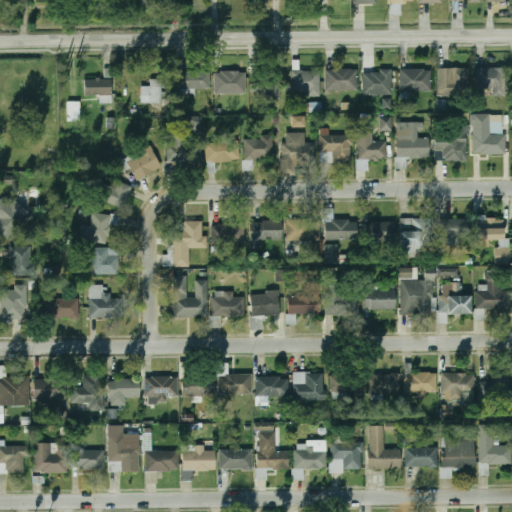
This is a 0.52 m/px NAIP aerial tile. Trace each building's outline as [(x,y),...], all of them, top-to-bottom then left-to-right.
[(493,95),(506,95),(506,67),(477,67),(477,90),(493,90),(493,95)] [(469,96),(469,68),(438,68),(438,96),(469,96)] [(359,69),(326,69),(326,92),(359,92),(359,69)] [(400,92),(432,92),(432,69),(400,69),(400,92)] [(392,95),(392,70),(364,70),(364,95),(392,95)] [(307,98),(321,98),(321,71),(292,71),(292,92),(307,92),(307,98)] [(210,89),(210,72),(178,72),(178,89),(210,89)] [(216,72),(216,92),(245,92),(245,72),(216,72)] [(254,92),(268,92),(268,100),(282,100),(282,72),(254,72),(254,92)] [(164,103),(164,78),(150,78),(150,86),(142,86),(142,103),(164,103)] [(111,79),(84,80),(85,95),(99,95),(100,103),(112,103),(111,79)] [(383,109),(391,109),(391,98),(382,98),(383,109)] [(80,121),(80,102),(67,102),(67,121),(80,121)] [(504,115),(473,115),(473,154),(504,154),(504,115)] [(380,131),(392,131),(391,116),(379,117),(380,131)] [(202,132),(202,118),(189,118),(189,132),(202,132)] [(430,158),(430,138),(418,137),(418,124),(397,124),(397,167),(406,167),(406,158),(430,158)] [(467,126),(454,126),(454,133),(435,133),(435,161),(467,161),(467,126)] [(315,143),(305,143),(305,133),(284,133),(284,166),(315,166),(315,143)] [(167,146),(167,164),(200,164),(200,145),(186,145),(186,134),(173,134),(173,146),(167,146)] [(351,162),(351,135),(320,135),(320,162),(351,162)] [(372,135),(359,135),(359,160),(386,161),(386,140),(371,140),(372,135)] [(274,136),(244,136),(244,160),(274,160),(274,136)] [(240,161),(240,142),(207,142),(207,161),(240,161)] [(118,162),(123,173),(132,168),(137,179),(161,167),(151,146),(118,162)] [(103,181),(95,197),(123,210),(133,187),(116,180),(113,186),(103,181)] [(0,222),(13,233),(29,213),(5,193),(0,199),(0,222)] [(109,243),(112,215),(92,212),(91,226),(82,224),(80,239),(109,243)] [(504,218),(476,218),(476,241),(504,241),(504,218)] [(356,219),(325,219),(325,240),(356,240),(356,219)] [(432,219),(400,219),(400,251),(432,251),(432,219)] [(469,219),(438,219),(438,238),(469,238),(469,219)] [(320,220),(288,220),(287,240),(320,241),(320,220)] [(164,266),(189,267),(190,248),(205,248),(205,222),(172,221),(172,255),(164,255),(164,266)] [(250,221),(250,247),(259,247),(259,240),(282,240),(282,221),(250,221)] [(395,242),(395,222),(362,222),(362,242),(395,242)] [(244,224),(214,224),(214,245),(245,244),(244,224)] [(325,264),(338,263),(338,244),(325,244),(325,264)] [(12,275),(32,275),(32,246),(12,246),(12,275)] [(496,263),(510,263),(510,247),(496,247),(496,263)] [(92,248),(92,274),(119,274),(119,248),(92,248)] [(51,275),(62,275),(62,266),(51,267),(51,275)] [(438,268),(438,276),(457,276),(457,269),(438,268)] [(478,291),(478,309),(510,310),(510,291),(499,291),(499,273),(487,273),(487,291),(478,291)] [(208,280),(196,280),(196,297),(187,297),(187,276),(174,276),(174,317),(208,317),(208,280)] [(358,294),(342,294),(342,279),(326,279),(326,314),(358,314),(358,294)] [(401,314),(433,314),(433,280),(401,280),(401,314)] [(463,284),(440,283),(439,322),(447,322),(447,314),(471,314),(471,294),(462,294),(463,284)] [(103,285),(90,285),(90,317),(123,317),(123,297),(103,297),(103,285)] [(1,288),(1,322),(27,322),(27,288),(1,288)] [(364,309),(395,309),(395,290),(364,290),(364,309)] [(233,292),(213,292),(213,316),(246,316),(246,297),(233,297),(233,292)] [(280,292),(251,292),(251,315),(280,315),(280,292)] [(288,314),(320,314),(320,296),(288,296),(288,314)] [(42,317),(79,317),(79,299),(42,299),(42,317)] [(210,327),(221,327),(220,316),(210,317),(210,327)] [(6,366),(0,366),(0,405),(29,405),(29,377),(6,377),(6,366)] [(510,371),(490,371),(490,382),(479,382),(479,400),(510,400),(510,371)] [(293,400),(325,400),(325,372),(293,372),(293,400)] [(361,392),(361,372),(334,372),(334,392),(361,392)] [(437,373),(405,373),(405,393),(437,393),(437,373)] [(441,393),(449,393),(449,400),(464,400),(464,394),(474,394),(474,373),(441,373),(441,393)] [(214,374),(182,374),(182,395),(214,395),(214,374)] [(252,394),(252,374),(219,374),(219,394),(252,394)] [(400,374),(367,374),(367,394),(400,394),(400,374)] [(82,377),(82,402),(101,402),(101,377),(82,377)] [(145,377),(145,403),(167,403),(167,397),(177,397),(177,377),(145,377)] [(288,377),(257,377),(257,397),(288,397),(288,377)] [(68,400),(68,379),(35,379),(35,400),(68,400)] [(126,397),(140,397),(140,380),(109,380),(109,405),(126,405),(126,397)] [(369,469),(401,469),(401,449),(384,449),(384,426),(369,426),(369,469)] [(494,426),(479,426),(480,465),(511,465),(511,446),(495,446),(494,426)] [(152,450),(152,429),(143,428),(143,450),(152,450)] [(275,432),(257,432),(257,470),(289,470),(289,451),(275,451),(275,432)] [(109,434),(109,472),(139,472),(139,434),(109,434)] [(474,469),(474,439),(443,439),(443,469),(474,469)] [(35,472),(65,472),(65,443),(35,443),(35,472)] [(362,471),(362,443),(331,443),(331,471),(362,471)] [(326,444),(294,444),(294,469),(326,469),(326,444)] [(215,470),(215,451),(204,451),(204,445),(183,446),(183,471),(215,470)] [(0,473),(28,473),(28,446),(0,446),(0,473)] [(438,446),(405,446),(405,467),(438,467),(438,446)] [(252,449),(219,449),(219,469),(252,469),(252,449)] [(104,451),(71,451),(71,469),(104,469),(104,451)] [(145,451),(145,472),(178,472),(178,451),(145,451)]
